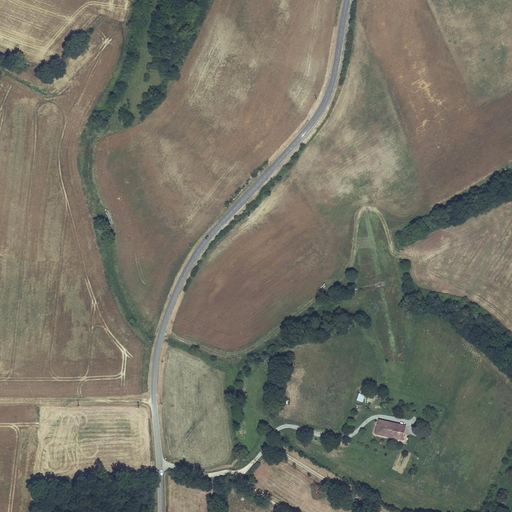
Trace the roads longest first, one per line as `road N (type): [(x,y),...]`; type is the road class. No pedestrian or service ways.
road 1 (tertiary): [(346,0),(333,77),(318,112),(201,247),(165,318),(153,382),(160,511)]
road 2 (track): [(511,161),(393,233),(366,205),(348,265),(259,344),(216,355),(161,335)]
road 3 (track): [(155,0),(137,63),(91,149),(89,172),(109,224),(114,272),(145,328),(161,335)]
road 4 (track): [(153,400),(0,401)]
